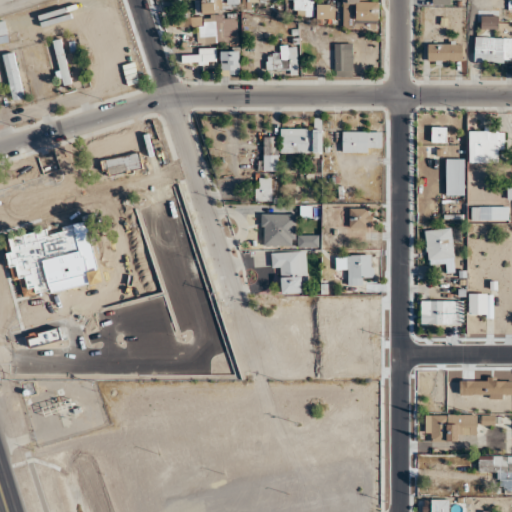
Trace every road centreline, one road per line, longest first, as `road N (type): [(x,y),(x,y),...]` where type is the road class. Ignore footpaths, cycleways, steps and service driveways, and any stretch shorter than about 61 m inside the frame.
road 1 (tertiary): [(0,150),(198,96),(511,94)]
road 2 (residential): [(401,511),(399,0)]
road 3 (residential): [(234,298),(136,0)]
